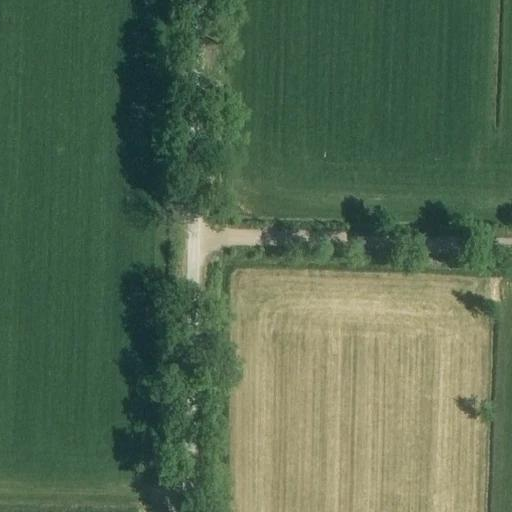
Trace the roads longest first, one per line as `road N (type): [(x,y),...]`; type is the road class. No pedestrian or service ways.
road 1 (unclassified): [(184,511),(197,0)]
road 2 (track): [(191,234),(511,246)]
